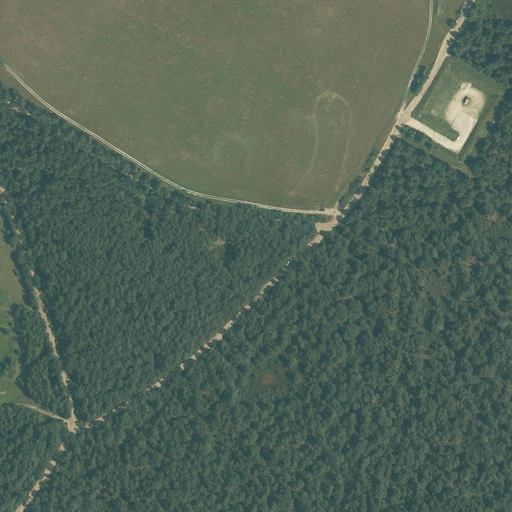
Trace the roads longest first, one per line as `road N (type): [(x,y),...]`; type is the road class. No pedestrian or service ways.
road 1 (track): [(471,0),(348,207),(166,379),(68,432)]
road 2 (track): [(0,61),(45,104),(181,188),(338,216)]
road 3 (track): [(0,96),(182,206),(328,225)]
road 4 (track): [(20,511),(72,414),(0,190)]
road 5 (track): [(335,213),(410,82)]
road 6 (track): [(431,0),(402,119)]
